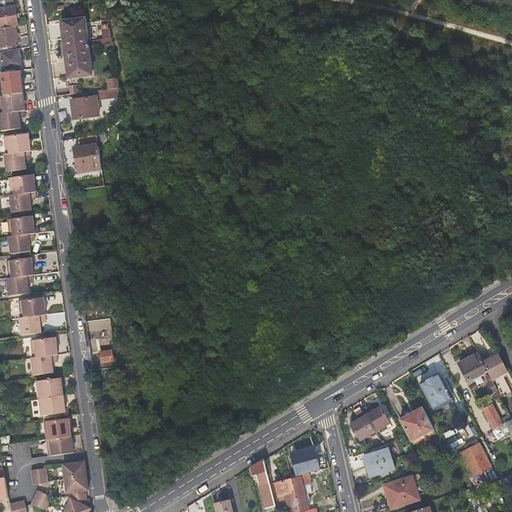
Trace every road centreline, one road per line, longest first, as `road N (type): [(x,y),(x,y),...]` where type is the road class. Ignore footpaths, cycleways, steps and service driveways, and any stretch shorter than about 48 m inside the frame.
road 1 (residential): [(103,511),(33,0)]
road 2 (secondary): [(481,299),(316,402)]
road 3 (secondary): [(319,405),(487,311)]
road 4 (secondary): [(142,511),(301,413)]
